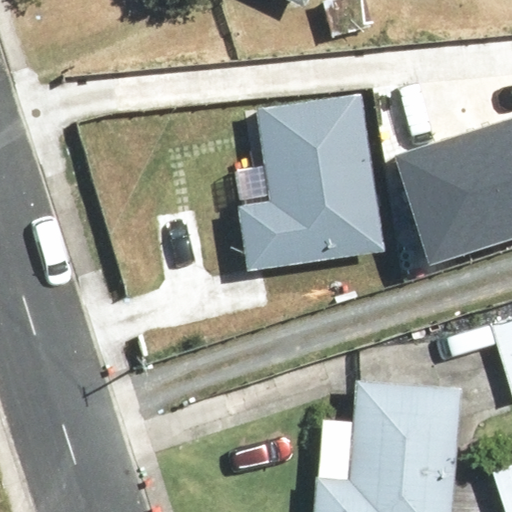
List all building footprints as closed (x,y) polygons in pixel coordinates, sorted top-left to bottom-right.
[(348,91),(242,104),(254,202),(221,206),(229,272),(367,255),(348,91)] [(511,116),(388,154),(421,264),(511,236),(511,116)] [(511,315),(480,325),(502,405),(511,401),(511,315)] [(439,511),(448,389),(342,382),(339,423),(308,422),(302,511),(439,511)] [(511,511),(511,460),(479,472),(492,511),(511,511)]
